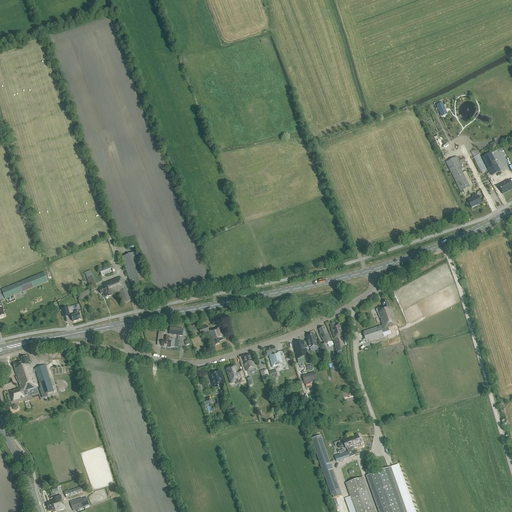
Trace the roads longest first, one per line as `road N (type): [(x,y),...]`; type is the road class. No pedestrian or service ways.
road 1 (unclassified): [(122,323),(131,352),(207,361),(349,306),(372,291),(367,271)]
road 2 (secondary): [(122,323),(367,271)]
road 3 (secondary): [(367,271),(511,211)]
